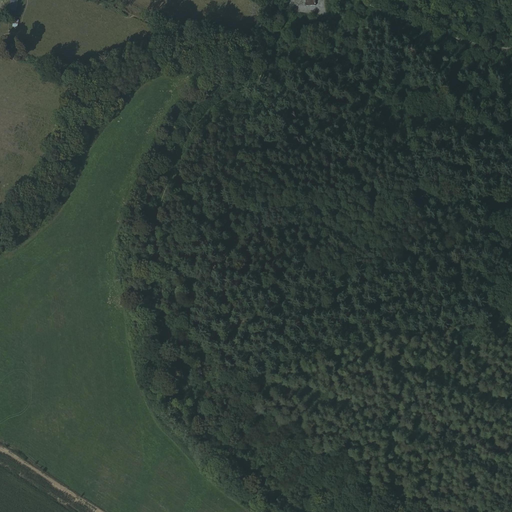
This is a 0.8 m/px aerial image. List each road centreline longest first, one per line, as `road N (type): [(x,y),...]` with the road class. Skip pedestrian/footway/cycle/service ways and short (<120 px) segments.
road 1 (track): [(282,21),(263,82),(269,130),(204,194),(199,233),(253,272),(322,349),(387,401),(511,463)]
road 2 (track): [(293,511),(188,382),(162,290),(157,234),(160,200),(210,106),(226,84),(270,61)]
road 3 (track): [(322,349),(511,318)]
road 4 (track): [(511,35),(471,37),(366,0)]
